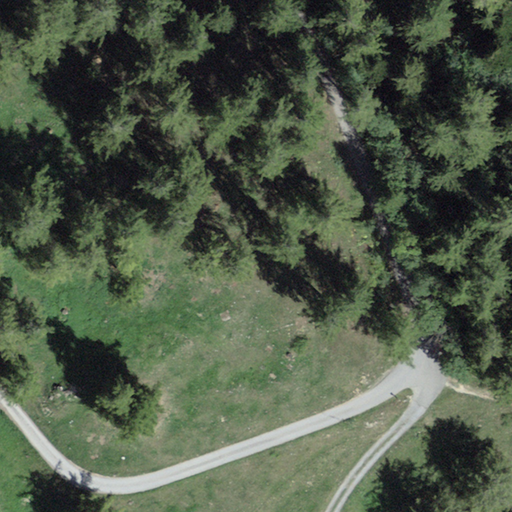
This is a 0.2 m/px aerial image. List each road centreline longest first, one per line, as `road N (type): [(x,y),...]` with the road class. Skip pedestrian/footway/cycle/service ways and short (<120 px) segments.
road 1 (track): [(0,403),(52,458),(93,483),(145,485),(364,406),(417,368),(414,324),(301,29),(282,0)]
road 2 (track): [(331,511),(418,399),(417,368)]
